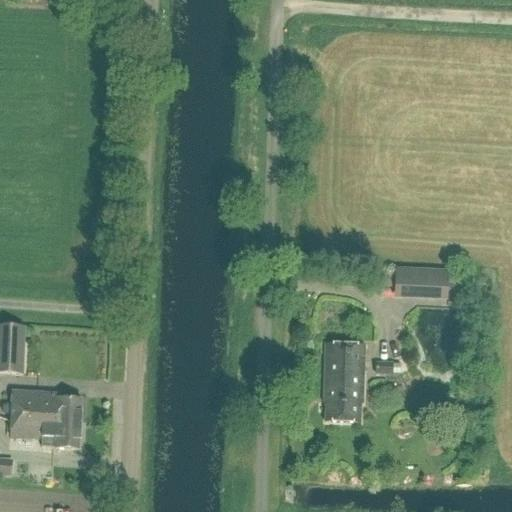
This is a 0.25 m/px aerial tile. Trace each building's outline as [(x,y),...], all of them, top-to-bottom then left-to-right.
[(394,271),(394,291),(446,292),(446,272),(394,271)] [(0,377),(22,378),(24,330),(0,328),(0,377)] [(364,406),(365,348),(325,347),(324,399),(326,399),(326,425),(361,426),(361,406),(364,406)] [(376,377),(391,377),(392,365),(376,365),(376,377)] [(56,424),(80,426),(81,402),(57,401),(57,396),(11,394),(10,426),(40,427),(56,426),(56,424)] [(39,451),(54,451),(54,452),(79,453),(80,426),(56,424),(56,426),(40,427),(10,426),(9,442),(40,443),(39,451)] [(0,457),(0,472),(9,474),(12,459),(0,457)]
